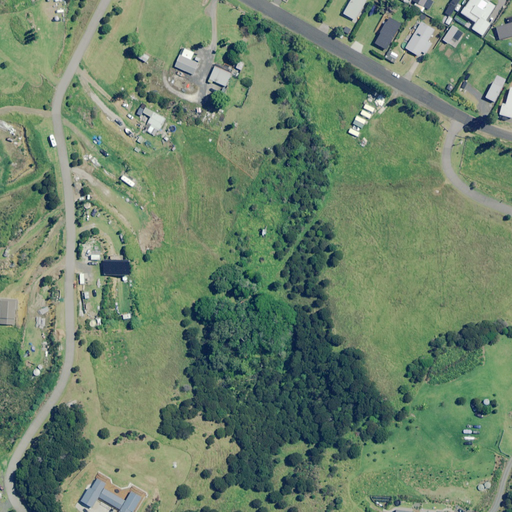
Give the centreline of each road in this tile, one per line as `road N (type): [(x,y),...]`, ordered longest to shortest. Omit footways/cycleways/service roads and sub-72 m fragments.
road 1 (residential): [(103,0),(55,108),(68,188),(69,349),(52,400),(11,467),(9,485),(23,511)]
road 2 (residential): [(511,136),(461,117),(254,0)]
